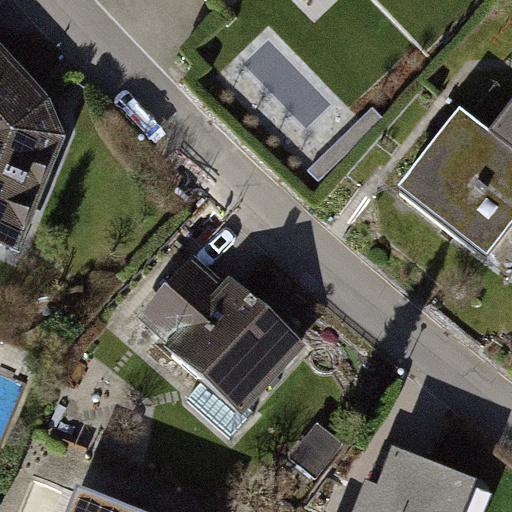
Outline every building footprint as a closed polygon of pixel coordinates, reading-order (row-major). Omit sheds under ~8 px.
[(55,114),(0,52),(0,249),(26,260),(70,150),(55,114)] [(468,118),(406,197),(493,266),(511,242),(511,120),(496,140),(468,118)] [(302,358),(198,260),(135,328),(239,425),(302,358)] [(366,483),(354,511),(465,511),(477,484),(394,450),(378,489),(366,483)] [(136,511),(76,488),(66,511),(136,511)]
